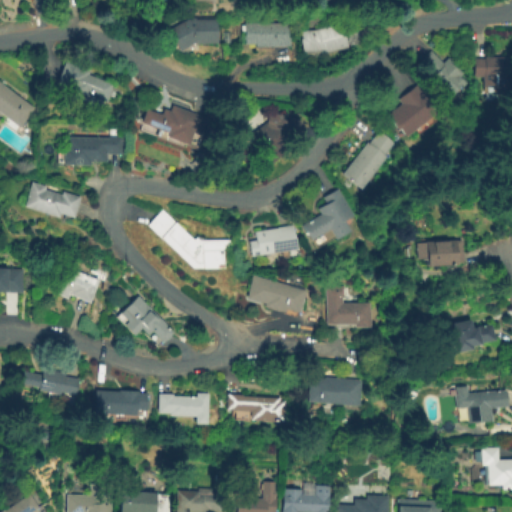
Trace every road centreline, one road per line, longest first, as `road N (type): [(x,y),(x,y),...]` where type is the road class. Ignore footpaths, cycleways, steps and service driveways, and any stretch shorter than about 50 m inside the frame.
road 1 (residential): [(511,15),(446,19),(409,32),(351,81),(304,162),(260,193),(234,199),(136,181),(117,187),(105,205),(120,246),(158,286),(230,334),(231,347)]
road 2 (residential): [(351,81),(218,87),(176,79),(102,39),(0,37)]
road 3 (residential): [(231,347),(189,366),(156,367),(0,332)]
